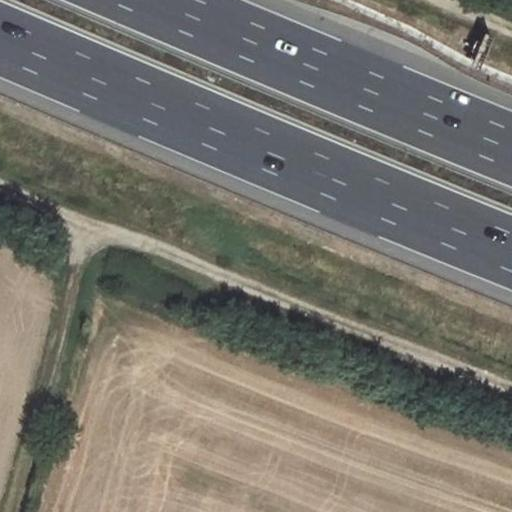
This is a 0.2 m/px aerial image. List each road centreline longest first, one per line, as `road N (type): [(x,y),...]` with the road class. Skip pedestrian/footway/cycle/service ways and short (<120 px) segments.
road 1 (motorway): [(0,39),(511,252)]
road 2 (track): [(0,183),(511,391)]
road 3 (motorway): [(511,147),(156,0)]
road 4 (track): [(86,224),(11,511)]
